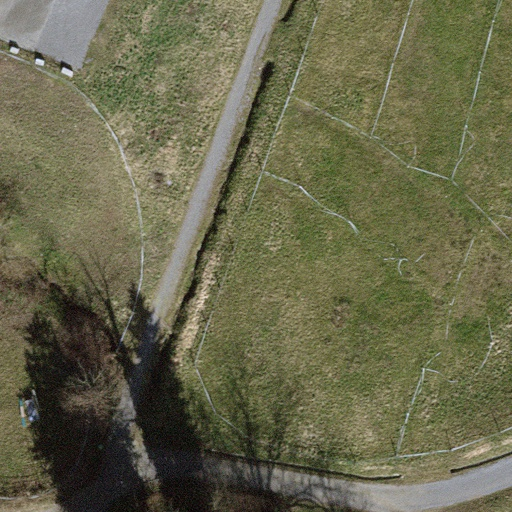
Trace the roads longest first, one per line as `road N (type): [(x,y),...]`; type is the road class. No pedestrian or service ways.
road 1 (track): [(273,0),(144,349),(117,481)]
road 2 (track): [(81,511),(117,481),(157,471),(245,476),(401,505)]
